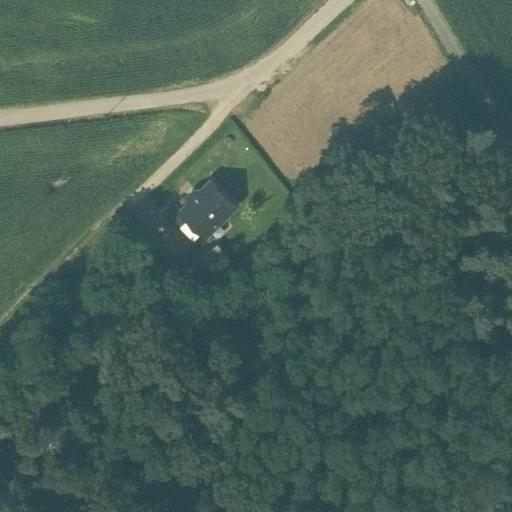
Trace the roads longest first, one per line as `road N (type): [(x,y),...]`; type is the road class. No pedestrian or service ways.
road 1 (track): [(0,337),(346,0)]
road 2 (residential): [(421,0),(511,150)]
